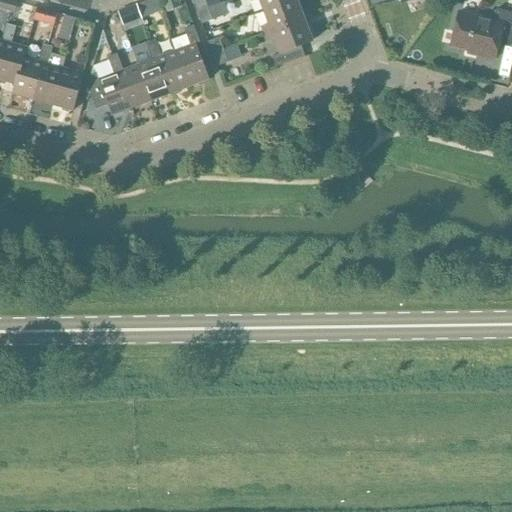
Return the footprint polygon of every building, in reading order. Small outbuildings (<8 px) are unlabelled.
[(0,0),(0,8),(8,11),(11,1),(5,0),(0,0)] [(156,0),(151,0),(144,3),(150,16),(161,12),(157,2),(156,0)] [(179,0),(167,0),(162,2),(166,13),(182,7),(179,0)] [(192,0),(198,13),(209,9),(205,0),(192,0)] [(253,0),(260,0),(264,11),(293,0),(251,0),(252,0),(253,0)] [(296,0),(293,0),(264,11),(269,25),(262,28),(264,35),(304,20),(296,0)] [(220,5),(209,9),(198,13),(202,24),(224,16),(220,5)] [(34,19),(49,23),(53,12),(37,8),(34,19)] [(130,22),(142,17),(139,8),(127,12),(130,22)] [(187,10),(178,13),(182,23),(191,20),(187,10)] [(459,13),(455,28),(451,47),(477,54),(477,56),(494,60),(499,43),(511,46),(511,13),(497,10),(494,21),(459,13)] [(312,42),(304,20),(264,35),(267,43),(275,40),(280,53),(272,56),(277,68),(305,57),(301,46),(312,42)] [(7,24),(4,33),(14,35),(16,27),(7,24)] [(200,43),(193,26),(184,29),(186,35),(171,41),(175,51),(176,51),(189,87),(209,80),(196,44),(200,43)] [(0,40),(0,66),(7,42),(11,44),(14,35),(4,33),(2,41),(0,40)] [(208,43),(213,55),(224,51),(220,39),(208,43)] [(146,43),(149,51),(158,48),(155,40),(146,43)] [(26,48),(11,44),(7,42),(0,66),(0,80),(15,85),(12,94),(14,95),(26,48)] [(43,44),(41,53),(50,56),(50,54),(52,47),(43,44)] [(48,64),(50,56),(41,53),(39,62),(25,58),(27,48),(26,48),(14,95),(33,100),(43,63),(48,64)] [(152,60),(138,65),(151,101),(170,94),(157,58),(161,56),(158,48),(149,51),(152,60)] [(176,51),(175,51),(161,56),(157,58),(170,94),(189,87),(176,51)] [(228,63),(224,51),(213,55),(217,67),(228,63)] [(53,105),(63,68),(62,68),(64,58),(50,54),(50,56),(48,64),(43,63),(33,100),(53,105)] [(86,66),(88,57),(79,54),(76,63),(86,66)] [(111,66),(120,62),(117,54),(108,58),(111,66)] [(108,105),(112,116),(132,109),(119,72),(123,71),(120,62),(111,66),(114,74),(99,80),(96,74),(91,75),(88,87),(96,110),(108,105)] [(138,65),(123,71),(119,72),(132,109),(151,101),(138,65)] [(53,105),(73,111),(79,92),(83,74),(63,68),(53,105)]
